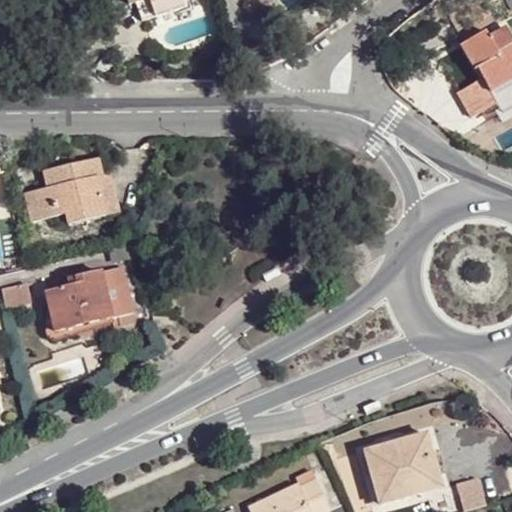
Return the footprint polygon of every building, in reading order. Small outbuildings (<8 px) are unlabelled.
[(484,68),(488,74),(511,64),(511,29),(506,21),(490,31),(484,22),(472,30),(460,38),(479,70),(484,68)] [(511,64),(488,74),(501,93),(511,85),(511,64)] [(461,82),(463,84),(488,74),(484,68),(479,70),(461,82)] [(488,74),(463,84),(477,108),(501,93),(488,74)] [(511,85),(501,93),(506,101),(511,97),(511,85)] [(101,208),(90,173),(86,153),(64,159),(42,165),(45,181),(21,188),(26,215),(42,211),(44,222),(101,208)] [(103,170),(90,173),(101,208),(112,206),(103,170)] [(54,284),(44,287),(52,322),(124,306),(112,262),(75,271),(76,279),(63,282),(54,284)] [(61,274),(63,282),(76,279),(75,271),(61,274)] [(0,286),(0,296),(2,304),(24,298),(20,280),(0,286)] [(52,322),(44,287),(32,290),(40,326),(52,322)] [(421,439),(359,456),(374,508),(403,500),(402,489),(433,482),(427,460),(421,439)] [(374,508),(359,456),(349,460),(363,511),(374,508)] [(473,511),(474,511),(493,507),(487,481),(466,487),(473,511)] [(291,485),(243,509),(244,511),(321,511),(327,510),(314,482),(294,491),(291,485)] [(435,491),(433,482),(402,489),(403,500),(435,491)] [(446,492),(452,511),(473,511),(466,487),(446,492)]
